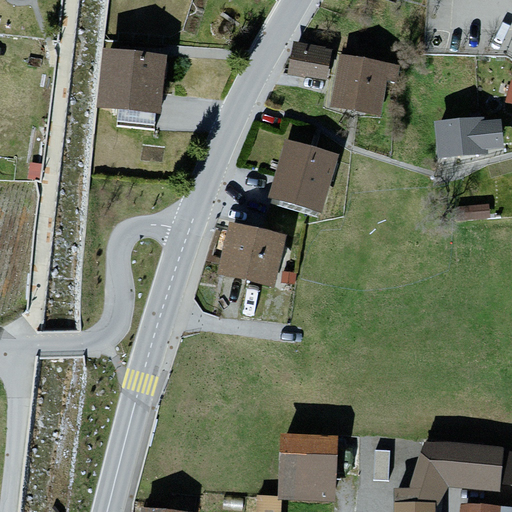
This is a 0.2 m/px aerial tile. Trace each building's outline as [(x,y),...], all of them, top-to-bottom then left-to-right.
[(338,49),(295,42),(289,75),(332,82),(338,49)] [(406,62),(345,56),(340,106),(387,111),(390,82),(403,83),(406,62)] [(178,67),(117,61),(112,108),(174,114),(178,67)] [(505,113),(440,124),(446,157),(511,147),(505,113)] [(121,128),(159,129),(159,119),(122,118),(121,128)] [(346,156),(287,141),(273,194),(332,210),(346,156)] [(20,211),(0,207),(0,259),(12,261),(20,211)] [(295,237),(236,224),(225,274),(283,287),(295,237)] [(346,432),(290,430),(288,494),(344,496),(346,432)] [(508,448),(427,440),(400,493),(400,511),(438,511),(438,505),(452,484),(504,489),(508,448)] [(391,448),(375,448),(375,481),(391,481),(391,448)] [(287,511),(288,494),(249,494),(249,511),(287,511)]
